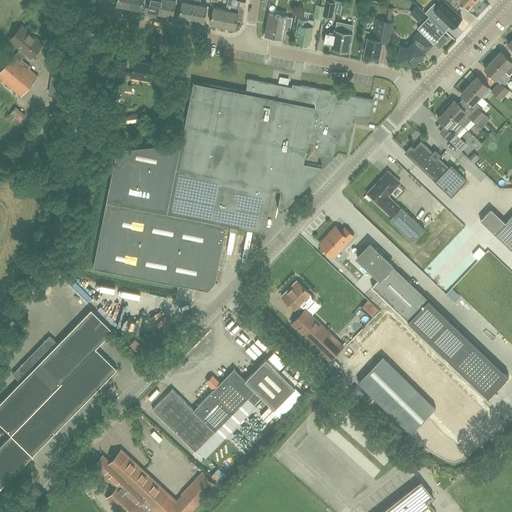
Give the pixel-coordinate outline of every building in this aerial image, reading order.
[(130,0),(129,7),(142,10),(143,0),(130,0)] [(160,13),(163,0),(149,0),(147,11),(160,13)] [(163,0),(160,13),(172,15),(175,0),(163,0)] [(192,19),(195,0),(190,0),(190,2),(182,0),(179,17),(192,19)] [(195,0),(192,19),(203,22),(207,5),(199,4),(200,0),(195,0)] [(236,0),(236,5),(232,4),(233,0),(227,0),(226,9),(222,25),(235,28),(236,20),(243,21),(246,2),(237,0),(236,0)] [(325,6),(326,1),(326,0),(321,0),(321,5),(316,4),(314,17),(322,19),(323,16),(325,6)] [(443,0),(445,1),(455,11),(461,4),(468,11),(477,0),(443,0)] [(325,6),(323,16),(332,18),(333,13),(335,2),(326,1),(325,6)] [(435,2),(425,12),(429,15),(437,23),(442,17),(452,27),(454,25),(455,27),(461,20),(460,19),(462,17),(455,11),(445,1),(439,7),(435,2)] [(222,25),(226,9),(213,6),(210,23),(222,25)] [(269,13),(265,35),(283,38),(285,29),(290,30),(293,18),(287,17),(269,13)] [(446,31),(437,23),(429,15),(418,27),(434,43),(446,31)] [(309,42),(313,19),(308,18),(308,19),(299,17),(295,34),(298,34),(297,40),(309,42)] [(379,56),(382,43),(389,44),(393,22),(379,19),(375,38),(368,36),(365,53),(379,56)] [(325,34),(324,42),(331,44),(331,47),(349,50),(352,32),(354,23),(337,20),(335,29),(334,31),(328,29),(326,29),(325,34)] [(31,58),(42,44),(22,26),(10,40),(21,49),(14,56),(0,71),(0,77),(21,96),(38,76),(29,68),(30,67),(22,60),(21,62),(20,61),(26,54),(31,58)] [(409,47),(401,45),(398,60),(399,61),(401,62),(405,63),(407,62),(414,64),(433,44),(419,31),(412,40),(414,42),(409,47)] [(511,62),(511,61),(501,51),(493,60),(509,76),(511,73),(511,62)] [(157,85),(159,73),(151,71),(153,63),(134,60),(133,63),(116,60),(113,74),(124,76),(124,73),(131,75),(149,78),(148,83),(157,85)] [(496,79),(499,82),(495,86),(505,95),(508,98),(511,94),(511,92),(510,91),(510,90),(504,84),(510,78),(508,77),(509,76),(493,60),(484,69),(496,79)] [(470,85),(481,95),(489,86),(478,76),(470,85)] [(292,83),(291,88),(248,79),(246,92),(194,82),(181,143),(117,149),(93,266),(208,289),(215,281),(227,224),(263,231),(272,188),(281,190),(278,207),(285,209),(322,170),(322,166),(304,162),(305,158),(318,161),(319,152),(332,155),(335,142),(344,144),(348,122),(352,123),(354,115),(370,118),(373,100),(292,83)] [(473,111),(485,123),(490,119),(480,110),(483,107),(482,106),(486,101),(481,95),(470,85),(461,93),(476,108),(473,111)] [(501,100),(505,95),(495,86),(491,91),(501,100)] [(454,101),(451,105),(449,103),(444,108),(457,120),(458,119),(465,126),(472,119),(473,119),(470,122),(475,127),(477,124),(481,128),(485,123),(473,111),(469,115),(454,101)] [(16,107),(10,114),(6,119),(11,123),(15,118),(20,122),(26,115),(16,107)] [(457,120),(444,108),(439,113),(441,115),(438,118),(441,122),(436,127),(445,135),(455,144),(459,148),(461,150),(467,144),(457,135),(464,127),(457,120)] [(411,146),(405,152),(451,196),(467,180),(451,165),(449,168),(438,157),(440,155),(435,150),(433,152),(421,141),(414,149),(411,146)] [(400,182),(388,171),(367,193),(392,217),(389,220),(413,242),(425,229),(401,207),(401,208),(388,196),(400,182)] [(444,201),(439,207),(444,211),(439,218),(460,234),(469,222),(444,201)] [(491,209),(480,220),(511,250),(511,215),(505,222),(491,209)] [(334,257),(354,236),(345,227),(341,232),(336,226),(319,244),(334,257)] [(508,373),(369,242),(356,256),(380,278),(372,286),(487,394),(508,373)] [(329,360),(343,346),(306,309),(315,299),(314,298),(314,297),(297,280),(282,296),(294,308),(295,308),(300,314),(291,323),(329,360)] [(63,382),(97,348),(114,331),(93,310),(59,344),(51,336),(34,353),(63,382)] [(63,321),(67,324),(75,315),(71,311),(63,321)] [(377,363),(358,382),(383,406),(390,413),(411,433),(429,414),(431,413),(460,441),(461,441),(488,413),(388,316),(361,344),(378,361),(377,363)] [(136,350),(141,345),(135,340),(131,345),(136,350)] [(12,434),(34,455),(33,454),(118,369),(97,348),(63,382),(12,434)] [(0,422),(12,434),(63,382),(34,353),(13,374),(22,382),(0,403),(0,422)] [(172,390),(153,409),(196,451),(197,450),(206,458),(256,406),(255,404),(262,397),(274,409),(296,387),(266,358),(245,380),(234,369),(194,410),(173,389),(172,390)] [(7,439),(0,446),(0,488),(33,455),(33,456),(34,455),(12,434),(7,439)] [(148,445),(144,447),(152,460),(156,458),(148,445)] [(103,456),(95,464),(97,466),(95,467),(117,487),(106,498),(121,511),(190,511),(216,485),(202,472),(182,494),(182,495),(176,501),(125,453),(122,450),(113,460),(110,463),(103,456)] [(238,461),(247,453),(243,450),(235,458),(238,461)] [(383,510),(384,510),(381,511),(426,511),(420,505),(433,495),(421,480),(386,508),(383,510)]
